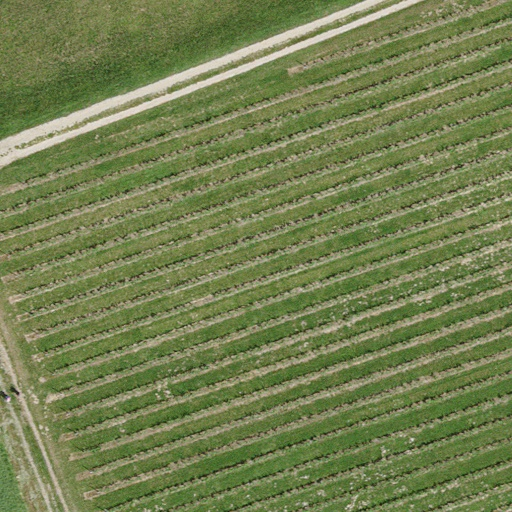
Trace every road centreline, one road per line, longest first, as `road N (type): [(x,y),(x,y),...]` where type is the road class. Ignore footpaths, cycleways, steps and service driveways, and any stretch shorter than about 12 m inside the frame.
road 1 (track): [(398,0),(0,159)]
road 2 (track): [(0,363),(58,511)]
